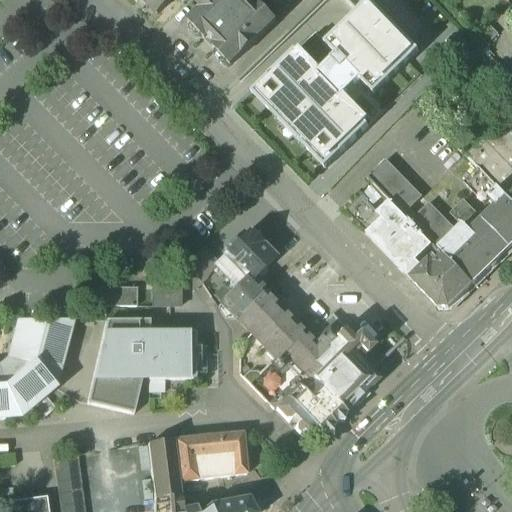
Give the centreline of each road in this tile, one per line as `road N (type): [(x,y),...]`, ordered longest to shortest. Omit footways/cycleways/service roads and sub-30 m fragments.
road 1 (residential): [(453,371),(100,0)]
road 2 (residential): [(357,484),(310,470),(265,428),(229,414),(0,438)]
road 3 (tertiary): [(357,484),(370,449),(453,371)]
